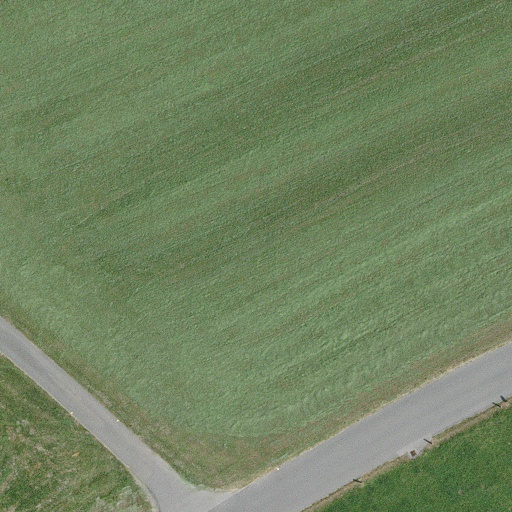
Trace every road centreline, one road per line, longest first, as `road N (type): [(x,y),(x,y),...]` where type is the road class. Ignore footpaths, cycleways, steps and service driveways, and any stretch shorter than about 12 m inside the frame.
road 1 (unclassified): [(511,367),(252,511)]
road 2 (unclassified): [(198,511),(0,343)]
